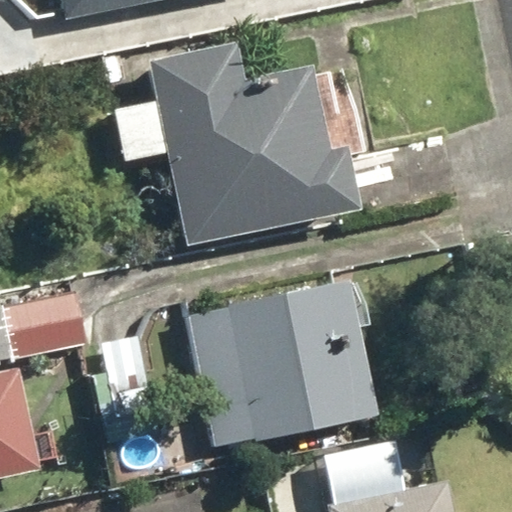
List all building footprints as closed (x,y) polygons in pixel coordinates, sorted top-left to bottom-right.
[(51,0),(54,13),(118,0),(51,0)] [(220,50),(133,66),(141,109),(100,117),(109,166),(150,159),(167,255),(342,224),(330,155),(312,158),(297,75),(226,88),(220,50)] [(173,317),(199,454),(367,422),(341,285),(173,317)] [(76,295),(0,308),(0,363),(86,348),(76,295)] [(10,373),(0,374),(0,486),(30,481),(10,373)] [(382,443),(309,457),(319,511),(442,511),(438,485),(391,493),(382,443)]
